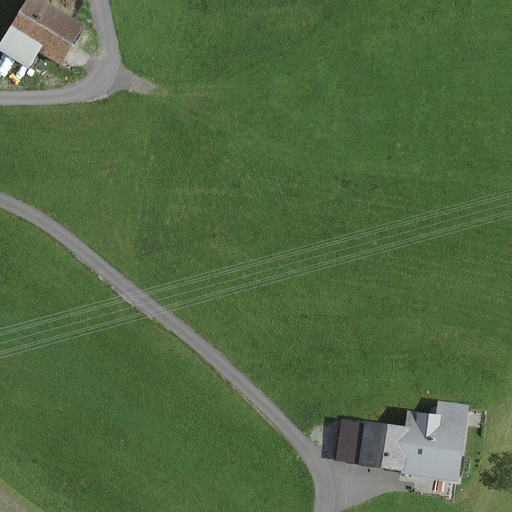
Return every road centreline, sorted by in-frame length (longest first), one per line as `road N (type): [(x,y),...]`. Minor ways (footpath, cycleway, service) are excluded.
road 1 (track): [(322,511),(321,471),(294,433),(52,228),(0,201)]
road 2 (track): [(0,97),(50,98),(89,86),(107,48),(101,0)]
